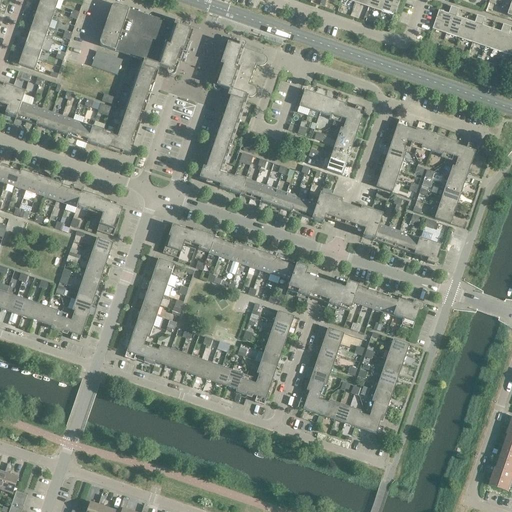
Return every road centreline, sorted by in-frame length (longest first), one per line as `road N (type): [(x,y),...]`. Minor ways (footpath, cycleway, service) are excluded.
road 1 (residential): [(152,199),(172,196),(335,251)]
road 2 (residential): [(275,427),(95,367)]
road 3 (residential): [(275,427),(335,251)]
road 4 (residential): [(95,367),(152,199)]
road 5 (residential): [(421,0),(400,40),(279,0)]
road 6 (residential): [(0,140),(139,185),(152,199)]
road 7 (residential): [(500,511),(472,503),(471,493),(511,376)]
road 8 (residential): [(335,251),(386,106)]
road 9 (residential): [(335,251),(467,297)]
road 10 (residential): [(192,511),(61,466)]
road 11 (residential): [(392,465),(275,427)]
road 12 (residential): [(386,106),(372,88),(279,56)]
